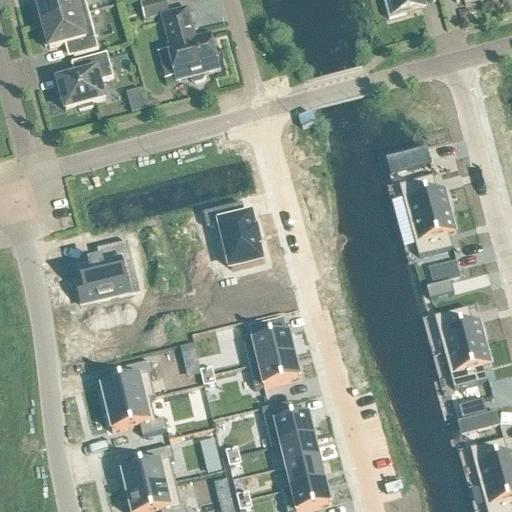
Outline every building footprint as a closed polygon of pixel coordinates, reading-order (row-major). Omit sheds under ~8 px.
[(43,30),(89,18),(83,0),(57,0),(36,6),(37,8),(34,9),(37,23),(41,22),(43,30)] [(145,24),(169,17),(164,0),(140,7),(145,24)] [(388,0),(389,1),(384,2),(384,0),(382,1),(389,24),(412,18),(411,14),(425,11),(422,0),(388,0)] [(482,5),(480,0),(454,0),(456,7),(464,5),(465,10),(482,5)] [(188,13),(161,20),(170,51),(167,52),(168,54),(158,56),(165,84),(175,81),(176,86),(190,82),(191,86),(195,88),(203,86),(206,82),(205,78),(220,74),(211,40),(196,44),(188,13)] [(89,18),(43,30),(45,37),(42,38),(45,52),(49,51),(50,53),(70,48),(74,61),(99,55),(89,18)] [(105,105),(100,87),(114,83),(107,58),(77,67),(80,80),(58,86),(59,90),(55,91),(59,105),(63,104),(66,115),(78,112),(79,115),(93,112),(92,108),(105,105)] [(302,133),(315,130),(312,118),(299,122),(302,133)] [(387,164),(391,180),(430,170),(426,154),(387,164)] [(437,197),(433,182),(400,191),(409,227),(451,216),(445,195),(437,197)] [(255,237),(251,222),(246,223),(243,209),(203,219),(207,233),(220,230),(231,274),(262,266),(258,251),(260,251),(257,236),(255,237)] [(451,216),(409,227),(419,263),(453,254),(449,239),(456,237),(451,216)] [(128,248),(98,255),(101,269),(91,271),(92,275),(80,278),(82,289),(77,291),(81,310),(116,302),(131,298),(129,292),(124,269),(131,267),(127,250),(129,249),(128,248)] [(456,264),(444,267),(449,284),(460,281),(456,264)] [(430,305),(454,299),(451,287),(427,293),(430,305)] [(435,323),(445,359),(486,348),(480,326),(473,328),(469,314),(435,323)] [(270,326),(249,331),(253,347),(273,342),(270,326)] [(295,361),(290,338),(273,342),(253,347),(244,349),(249,372),(295,361)] [(486,348),(445,359),(454,395),(488,386),(484,371),(491,369),(486,348)] [(301,384),(295,361),(249,372),(255,395),(301,384)] [(107,415),(151,404),(151,405),(155,404),(150,381),(154,380),(151,367),(126,373),(129,385),(101,392),(107,415)] [(202,384),(214,381),(212,372),(200,375),(202,384)] [(204,392),(216,389),(214,381),(202,384),(204,392)] [(165,424),(156,426),(151,405),(151,404),(107,415),(112,438),(140,431),(143,443),(168,437),(165,424)] [(483,406),(459,412),(462,424),(487,418),(483,406)] [(262,415),(266,430),(271,454),(281,452),(315,443),(309,420),(297,423),(293,407),(262,415)] [(497,416),(474,422),(477,436),(500,430),(497,416)] [(320,465),(315,443),(281,452),(286,473),(320,465)] [(480,491),(511,482),(511,459),(508,460),(504,445),(470,454),(480,491)] [(216,447),(201,450),(204,462),(218,458),(216,447)] [(122,477),(128,500),(176,489),(171,466),(174,465),(172,453),(147,459),(150,470),(122,477)] [(240,461),(238,453),(226,455),(228,464),(240,461)] [(241,469),(240,461),(228,464),(230,471),(241,469)] [(325,486),(320,465),(286,473),(291,494),(325,486)] [(511,511),(511,482),(480,491),(485,511),(511,511)] [(322,511),(331,510),(325,486),(291,494),(282,497),(285,511),(322,511)] [(185,511),(185,510),(181,511),(176,489),(128,500),(130,511),(185,511)] [(248,497),(236,500),(238,508),(250,505),(248,497)]
